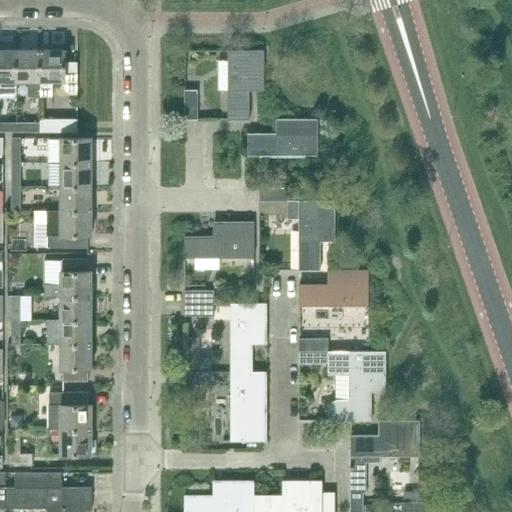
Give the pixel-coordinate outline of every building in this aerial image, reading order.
[(0,95),(16,95),(16,82),(16,50),(0,50),(0,95)] [(40,97),(40,50),(16,50),(16,82),(28,82),(28,97),(40,97)] [(65,82),(65,50),(40,50),(40,97),(52,97),(52,82),(65,82)] [(264,81),(264,50),(228,50),(228,120),(250,120),(250,81),(264,81)] [(198,120),(198,91),(185,91),(185,120),(198,120)] [(77,132),(77,119),(41,119),(41,124),(41,132),(77,132)] [(248,156),(318,155),(318,119),(287,119),(287,134),(248,134),(248,156)] [(0,132),(16,132),(16,124),(0,123),(0,132)] [(16,124),(16,132),(41,133),(41,132),(41,124),(16,124)] [(11,162),(21,162),(21,138),(11,138),(11,162)] [(92,163),(92,138),(61,138),(61,163),(65,163),(92,163)] [(21,186),(21,162),(11,162),(11,186),(21,186)] [(92,163),(65,163),(61,163),(61,187),(92,187),(92,163)] [(11,211),(21,211),(21,186),(11,186),(11,211)] [(92,211),(92,187),(61,187),(61,211),(92,211)] [(288,202),(288,189),(259,188),(259,201),(288,202)] [(288,214),(288,202),(259,201),(259,214),(288,214)] [(335,232),(335,201),(299,201),(299,270),(320,270),(321,242),(321,232),(335,232)] [(92,236),(92,211),(61,211),(35,211),(35,223),(47,223),(47,248),(87,248),(88,236),(92,236)] [(185,258),(254,258),(254,222),(223,222),(223,236),(184,236),(185,258)] [(88,272),(88,259),(63,259),(63,272),(88,272)] [(319,305),(369,306),(368,270),(337,270),(338,284),(319,284),(299,284),(299,306),(319,305)] [(60,296),(92,297),(92,272),(88,272),(63,272),(60,272),(60,285),(47,285),(47,296),(60,296)] [(25,283),(11,283),(11,295),(25,295),(25,283)] [(214,304),(214,291),(184,291),(184,304),(214,304)] [(11,320),(21,320),(21,296),(11,296),(11,320)] [(92,321),(92,297),(60,296),(60,320),(92,321)] [(267,334),(267,304),(254,303),(231,304),(231,371),(253,371),(253,334),(267,334)] [(214,316),(214,304),(184,304),(184,316),(214,316)] [(11,344),(21,344),(21,320),(11,320),(11,344)] [(92,321),(60,320),(47,320),(47,344),(60,344),(92,345),(92,321)] [(328,352),(328,351),(329,339),(319,339),(299,339),(299,352),(319,352),(328,352)] [(92,369),(92,345),(60,344),(60,369),(62,369),(88,369),(92,369)] [(386,382),(386,351),(328,351),(328,352),(328,365),(328,375),(342,375),(342,368),(350,368),(350,400),(336,400),(331,403),(328,408),(328,421),(371,421),(371,391),(385,391),(385,382),(386,382)] [(328,352),(319,352),(299,352),(299,364),(328,365),(328,352)] [(63,381),(88,381),(88,369),(62,369),(63,381)] [(267,441),(267,372),(253,371),(231,371),(231,441),(267,441)] [(213,385),(213,372),(185,372),(184,385),(213,385)] [(88,405),(88,393),(63,392),(62,405),(88,405)] [(62,405),(61,405),(60,430),(92,430),(92,405),(88,405),(62,405)] [(381,456),(419,456),(419,420),(389,420),(389,435),(350,435),(350,486),(350,493),(363,492),(366,492),(366,457),(381,457),(381,456)] [(32,466),(32,454),(21,454),(21,429),(11,429),(11,454),(8,454),(8,466),(32,466)] [(92,454),(92,430),(60,430),(60,454),(92,454)] [(61,488),(62,473),(15,473),(15,487),(6,487),(6,509),(47,509),(47,511),(82,511),(92,511),(92,488),(61,488)] [(253,511),(254,496),(254,481),(223,481),(223,495),(185,495),(184,511),(253,511)] [(322,511),(323,493),(322,481),(291,481),(291,496),(254,496),(253,511),(322,511)] [(363,511),(363,502),(363,492),(350,493),(350,511),(363,511)] [(334,511),(335,493),(323,493),(322,511),(334,511)] [(439,511),(440,502),(418,502),(405,502),(404,511),(439,511)]
